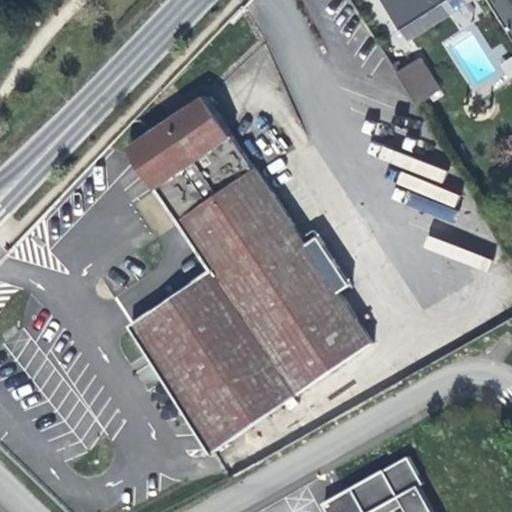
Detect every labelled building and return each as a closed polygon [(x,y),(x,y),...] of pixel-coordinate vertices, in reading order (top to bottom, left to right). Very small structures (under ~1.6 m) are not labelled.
[(387,0),(408,33),(459,0),(387,0)] [(511,0),(493,0),(511,29),(511,0)] [(421,58),(398,72),(418,103),(441,88),(421,58)] [(169,190),(185,180),(240,144),(208,96),(132,146),(160,188),(165,184),(169,190)] [(240,144),(185,180),(204,208),(259,172),(240,144)] [(259,172),(204,208),(183,222),(215,270),(176,296),(130,327),(213,452),(374,345),(339,292),(307,244),(259,172)] [(160,188),(183,222),(204,208),(185,180),(169,190),(165,184),(160,188)] [(319,236),(307,244),(339,292),(351,284),(319,236)] [(333,511),(429,511),(416,487),(418,485),(404,459),(344,491),(348,499),(331,508),(333,511)]
